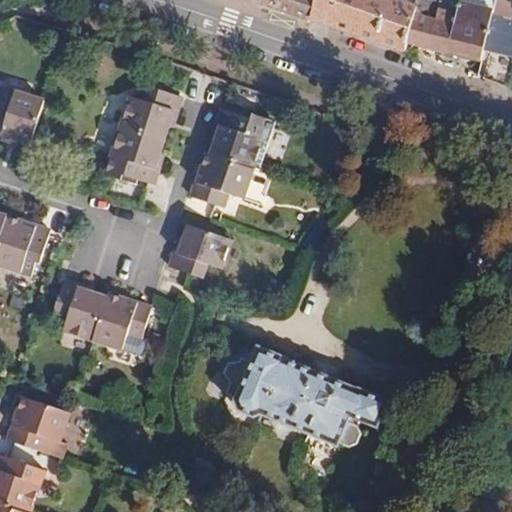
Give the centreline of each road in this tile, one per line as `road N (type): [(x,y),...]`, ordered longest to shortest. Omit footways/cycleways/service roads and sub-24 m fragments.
road 1 (tertiary): [(511,119),(152,0)]
road 2 (residential): [(200,121),(160,242),(0,185)]
